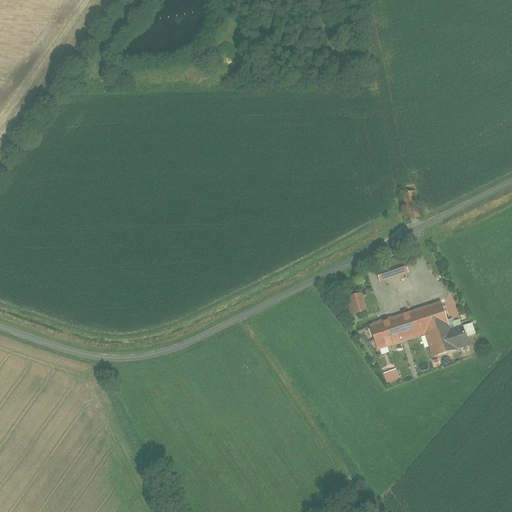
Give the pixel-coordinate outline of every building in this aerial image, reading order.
[(416,193),(404,196),(411,221),(423,218),(416,193)] [(377,271),(382,283),(410,273),(408,266),(406,261),(377,271)] [(363,292),(345,298),(352,318),(369,312),(363,292)] [(443,302),(370,326),(378,351),(427,336),(434,358),(473,346),(470,337),(466,325),(452,330),(443,302)] [(466,325),(470,337),(477,334),(473,323),(466,325)] [(388,384),(401,379),(397,369),(384,374),(388,384)]
